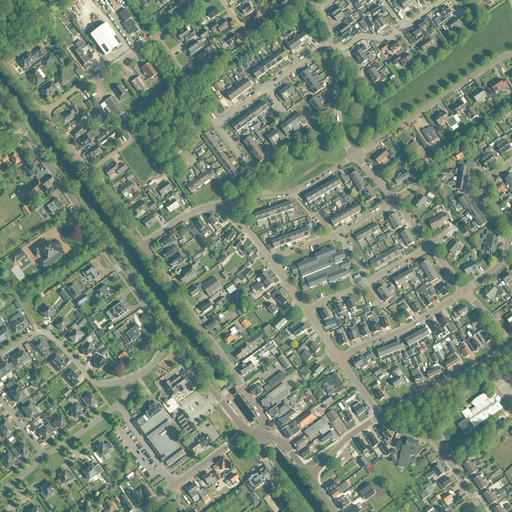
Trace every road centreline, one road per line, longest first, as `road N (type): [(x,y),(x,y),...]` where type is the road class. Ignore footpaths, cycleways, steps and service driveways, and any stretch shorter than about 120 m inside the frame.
road 1 (secondary): [(174,338),(0,99)]
road 2 (residential): [(259,435),(263,419),(245,387),(142,246)]
road 3 (unclassified): [(356,156),(511,54)]
road 4 (residential): [(0,356),(43,332),(95,382),(126,380)]
road 5 (residential): [(341,359),(465,292)]
road 6 (residential): [(44,113),(157,37)]
